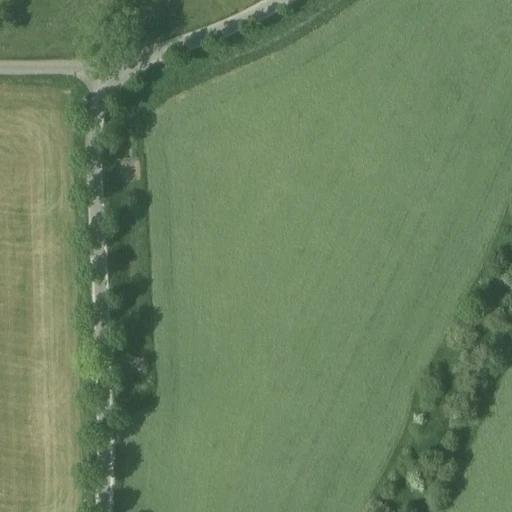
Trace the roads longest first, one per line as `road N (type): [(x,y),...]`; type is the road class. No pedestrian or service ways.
road 1 (unclassified): [(102,511),(94,130),(113,78)]
road 2 (unclassified): [(113,78),(285,0)]
